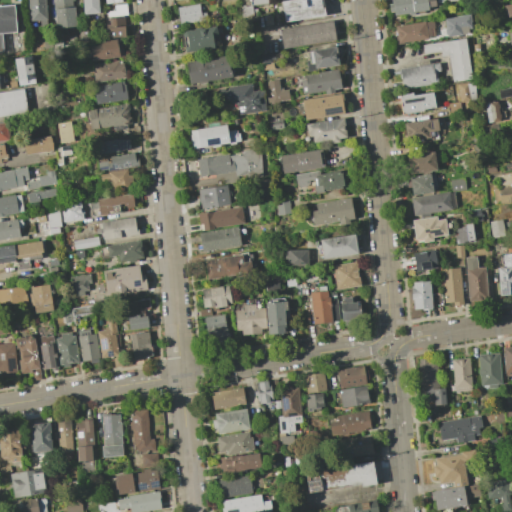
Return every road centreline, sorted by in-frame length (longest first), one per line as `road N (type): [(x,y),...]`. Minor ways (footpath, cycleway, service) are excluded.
road 1 (residential): [(150,0),(191,511)]
road 2 (residential): [(0,405),(369,345),(382,335)]
road 3 (residential): [(362,0),(389,314),(382,335)]
road 4 (residential): [(398,349),(406,511)]
